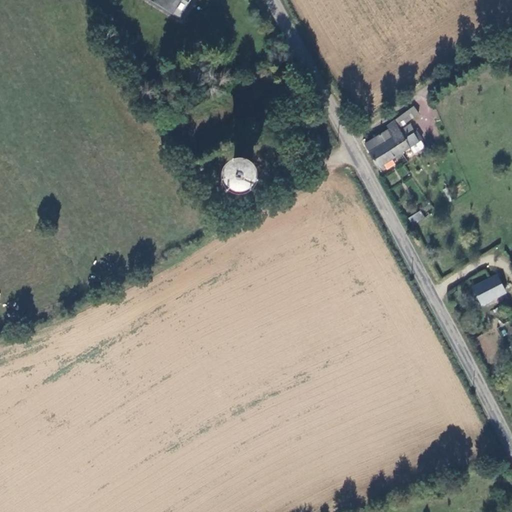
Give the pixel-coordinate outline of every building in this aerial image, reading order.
[(155,0),(175,12),(181,0),(184,0),(191,4),(192,0),(155,0)] [(260,70),(252,75),(256,80),(263,75),(260,70)] [(413,135),(412,133),(403,138),(399,132),(397,130),(418,116),(415,108),(386,127),(392,136),(402,152),(410,147),(421,140),(422,139),(418,132),(413,135)] [(403,138),(412,133),(413,131),(409,125),(399,132),(403,138)] [(393,158),(402,152),(392,136),(390,137),(387,131),(365,144),(380,166),(385,163),(393,158)] [(316,135),(313,135),(310,138),(309,141),(309,145),(312,148),(315,149),(319,148),(322,146),(323,142),(322,139),(320,136),(316,135)] [(425,146),(421,140),(410,147),(414,153),(425,146)] [(396,163),(393,158),(385,163),(388,168),(396,163)] [(202,164),(190,170),(194,176),(205,169),(202,164)] [(238,166),(237,166),(235,167),(234,169),(233,170),(232,172),(232,174),(232,176),(232,177),(233,179),(234,181),(235,182),(236,183),(238,184),(240,185),(242,185),(243,185),(245,184),(247,184),(248,183),(250,181),(251,180),(251,178),(252,177),(252,175),(252,173),(252,171),(251,170),(250,168),(248,167),(247,166),(245,165),(244,165),(242,165),(240,165),(238,166)] [(421,211),(410,218),(414,224),(425,218),(421,211)] [(472,290),(479,306),(503,294),(495,278),(472,290)]
